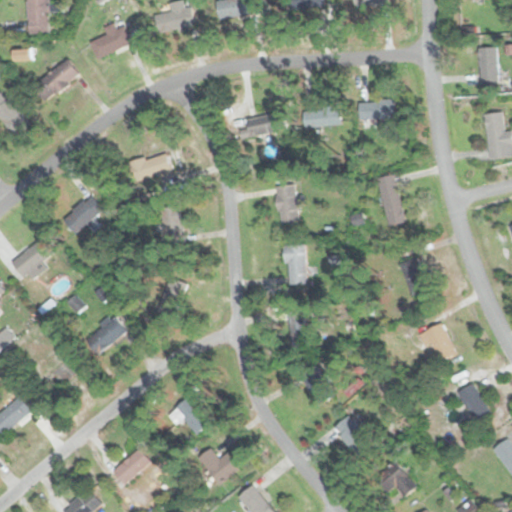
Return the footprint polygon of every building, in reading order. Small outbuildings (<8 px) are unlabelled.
[(49,0),(26,0),(27,33),(50,33),(49,0)] [(216,0),(219,19),(256,13),(254,0),(216,0)] [(288,0),(289,9),(324,7),(323,0),(288,0)] [(154,13),(161,34),(196,24),(191,5),(154,13)] [(123,23),(97,34),(105,53),(131,42),(123,23)] [(498,81),(498,47),(480,47),(480,81),(498,81)] [(35,82),(46,99),(81,77),(70,59),(35,82)] [(0,115),(16,134),(30,122),(0,88),(0,115)] [(395,100),(360,100),(360,118),(395,118),(395,100)] [(309,107),(309,127),(340,127),(340,107),(309,107)] [(491,159),(511,156),(511,130),(505,131),(503,111),(485,114),(491,159)] [(277,112),(245,119),(247,128),(240,129),(242,138),(281,130),(277,112)] [(171,169),(165,151),(126,162),(132,181),(171,169)] [(378,178),(389,227),(406,223),(395,174),(378,178)] [(276,186),(279,222),(299,221),(296,184),(276,186)] [(104,208),(92,194),(61,219),(73,234),(104,208)] [(179,207),(160,208),(161,234),(181,234),(179,207)] [(47,266),(43,261),(53,252),(42,237),(13,261),(29,281),(47,266)] [(287,245),(287,282),(307,282),(307,245),(287,245)] [(400,263),(412,295),(429,289),(418,257),(400,263)] [(188,282),(168,277),(159,311),(178,316),(188,282)] [(310,346),(310,310),(290,310),(290,346),(310,346)] [(126,328),(112,314),(92,333),(107,348),(126,328)] [(456,354),(443,322),(427,329),(440,361),(456,354)] [(16,338),(5,328),(0,332),(0,349),(2,351),(16,338)] [(332,384),(322,367),(304,378),(315,395),(332,384)] [(475,422),(491,413),(474,383),(459,391),(475,422)] [(0,411),(0,435),(32,414),(21,397),(0,411)] [(179,424),(183,420),(197,434),(212,420),(189,397),(170,415),(179,424)] [(371,429),(364,420),(356,426),(350,416),(334,427),(356,458),(371,447),(363,435),(371,429)] [(494,448),(511,474),(511,442),(509,438),(494,448)] [(153,464),(141,448),(113,471),(125,487),(153,464)] [(199,457),(219,484),(240,468),(229,452),(220,459),(212,448),(199,457)] [(384,508),(416,491),(400,463),(369,480),(384,508)] [(250,511),(274,511),(253,485),(238,497),(250,511)] [(92,511),(103,504),(91,489),(63,511),(92,511)]
